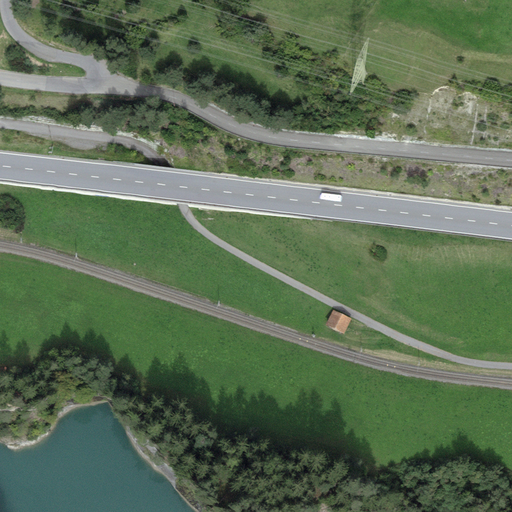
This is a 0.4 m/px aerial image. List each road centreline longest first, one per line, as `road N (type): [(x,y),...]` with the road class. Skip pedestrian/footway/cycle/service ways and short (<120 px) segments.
road 1 (primary): [(511,226),(0,165)]
road 2 (tertiary): [(102,86),(165,95),(264,136),(511,160)]
road 3 (tertiary): [(5,0),(15,31),(32,46),(88,63),(102,86)]
